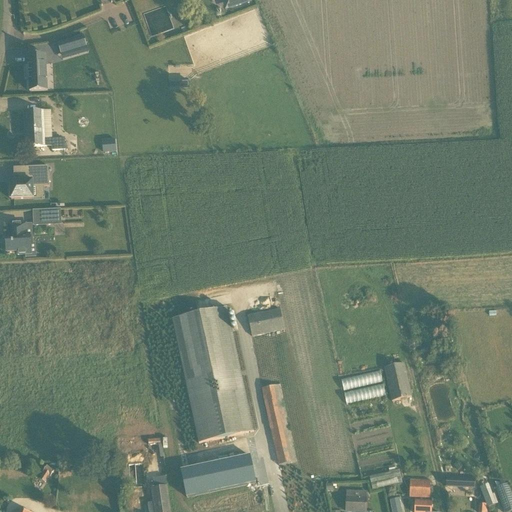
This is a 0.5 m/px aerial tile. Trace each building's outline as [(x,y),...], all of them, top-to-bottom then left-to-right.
[(251,0),(231,0),(234,8),(252,2),(251,0)] [(58,45),(61,55),(86,48),(88,53),(84,37),(58,45)] [(48,91),(46,55),(28,56),(30,92),(48,91)] [(188,80),(170,81),(170,90),(189,89),(188,80)] [(52,140),(43,140),(42,113),(26,113),(27,148),(43,147),(52,147),(52,140)] [(52,151),(65,150),(64,139),(52,140),(52,147),(52,151)] [(70,140),(70,154),(78,153),(77,139),(70,140)] [(9,199),(11,199),(11,200),(34,199),(33,188),(35,188),(44,188),(50,188),(49,167),(25,168),(26,182),(15,183),(11,183),(11,191),(9,192),(9,199)] [(34,226),(54,225),(54,210),(34,211),(34,226)] [(18,253),(18,256),(31,255),(30,237),(26,237),(26,226),(8,227),(9,238),(6,238),(7,244),(5,244),(5,251),(7,251),(7,254),(18,253)] [(227,308),(172,320),(199,444),(253,433),(227,308)] [(252,337),(284,330),(280,310),(248,317),(252,337)] [(392,402),(412,398),(404,364),(384,369),(392,402)] [(341,380),(344,392),(383,382),(381,371),(341,380)] [(261,389),(278,466),(297,462),(280,385),(261,389)] [(344,394),(347,405),(386,396),(383,385),(344,394)] [(265,454),(195,463),(199,490),(268,480),(265,454)] [(459,462),(453,465),(457,471),(463,467),(459,462)] [(40,480),(45,484),(49,477),(50,478),(55,472),(47,466),(42,473),(44,474),(40,480)] [(372,490),(402,484),(399,471),(370,477),(372,490)] [(151,488),(153,503),(154,511),(170,511),(165,477),(153,479),(154,488),(151,488)] [(446,478),(446,487),(475,488),(475,479),(446,478)] [(410,482),(410,497),(416,497),(416,498),(430,499),(430,486),(430,483),(428,483),(410,482)] [(496,485),(497,488),(495,488),(503,511),(509,511),(511,511),(511,495),(508,484),(504,485),(503,483),(496,485)] [(488,485),(480,489),(487,507),(495,504),(488,485)] [(346,511),(366,511),(367,499),(367,492),(347,491),(347,497),(347,498),(346,511)] [(431,511),(432,499),(430,499),(416,498),(415,511),(431,511)] [(395,499),(390,500),(391,511),(401,511),(399,499),(395,499)]
